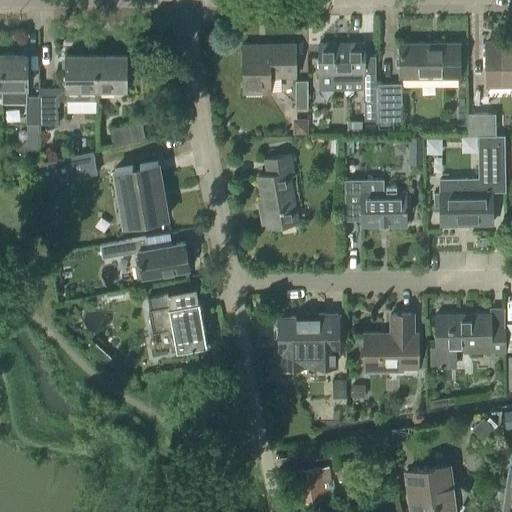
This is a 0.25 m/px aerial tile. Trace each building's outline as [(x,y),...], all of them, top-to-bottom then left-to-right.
[(511,40),(486,41),(486,84),(511,83),(511,40)] [(401,42),(401,76),(459,75),(459,41),(401,42)] [(364,55),(364,42),(318,43),(319,72),(321,72),(320,82),(324,86),(330,86),(333,82),(333,81),(363,80),(363,75),(376,75),(376,55),(364,55)] [(243,44),(243,75),(243,91),(269,91),(269,75),(295,75),(295,43),(243,44)] [(96,53),(66,53),(66,87),(66,100),(97,100),(97,88),(96,53)] [(126,53),(96,53),(97,88),(126,88),(126,53)] [(1,54),(1,87),(1,102),(26,102),(26,95),(27,95),(27,54),(1,54)] [(363,80),(363,101),(377,101),(376,75),(363,75),(363,80)] [(295,108),(308,108),(308,80),(295,80),(295,108)] [(378,119),(388,119),(402,119),(401,84),(377,85),(378,119)] [(66,87),(39,88),(39,95),(39,124),(58,124),(57,100),(66,100),(66,87)] [(39,124),(39,95),(27,95),(26,95),(26,102),(26,124),(39,124)] [(478,134),(497,134),(496,112),(468,112),(468,134),(469,134),(478,134)] [(109,128),(113,145),(144,138),(140,121),(109,128)] [(37,131),(28,131),(28,153),(37,153),(37,131)] [(441,223),(492,222),(492,191),(488,191),(488,187),(505,186),(505,158),(505,133),(497,134),(478,134),(479,180),(468,180),(468,178),(440,179),(441,223)] [(422,136),(410,136),(410,149),(422,149),(422,136)] [(93,150),(38,162),(39,183),(97,173),(93,150)] [(291,154),(265,158),(267,174),(258,175),(265,212),(260,213),(262,224),(267,224),(267,227),(297,222),(289,171),(293,170),(291,154)] [(113,170),(124,225),(167,216),(157,161),(113,170)] [(383,178),(345,178),(346,218),(362,218),(362,224),(406,223),(405,191),(383,191),(383,178)] [(145,237),(119,241),(121,254),(136,252),(139,265),(140,265),(142,276),(189,268),(184,242),(147,249),(145,237)] [(150,308),(149,309),(153,332),(173,328),(177,348),(207,343),(199,300),(198,300),(195,286),(169,291),(148,295),(150,308)] [(416,365),(417,365),(417,331),(413,331),(413,312),(391,312),(391,331),(365,332),(365,370),(402,369),(402,361),(416,361),(416,365)] [(491,324),(490,312),(435,314),(436,340),(431,340),(432,366),(455,365),(455,346),(490,346),(490,350),(505,350),(505,323),(491,324)] [(336,363),(336,351),(338,351),(338,313),(319,313),(319,315),(280,316),(280,350),(282,350),(282,364),(336,363)] [(334,395),(345,395),(346,395),(345,379),(333,379),(334,395)] [(511,409),(503,410),(505,427),(511,426),(511,409)] [(351,478),(353,492),(365,489),(361,459),(335,463),(338,480),(351,478)] [(440,511),(442,511),(458,510),(468,488),(452,479),(450,464),(429,467),(426,465),(417,467),(414,469),(406,470),(411,511),(437,508),(440,511)] [(332,479),(329,480),(327,466),(319,467),(318,465),(294,470),(300,502),(335,495),(332,479)] [(511,511),(511,467),(509,467),(502,511),(511,511)]
